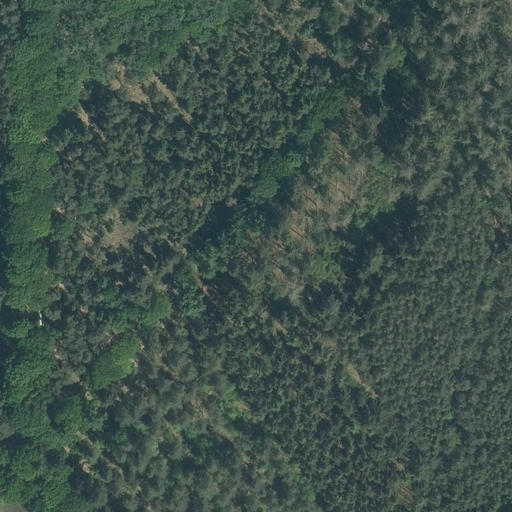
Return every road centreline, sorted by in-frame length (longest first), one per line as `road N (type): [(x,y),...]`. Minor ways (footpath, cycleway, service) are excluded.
road 1 (track): [(33,423),(395,7)]
road 2 (track): [(36,0),(33,423)]
road 3 (track): [(511,226),(395,7)]
